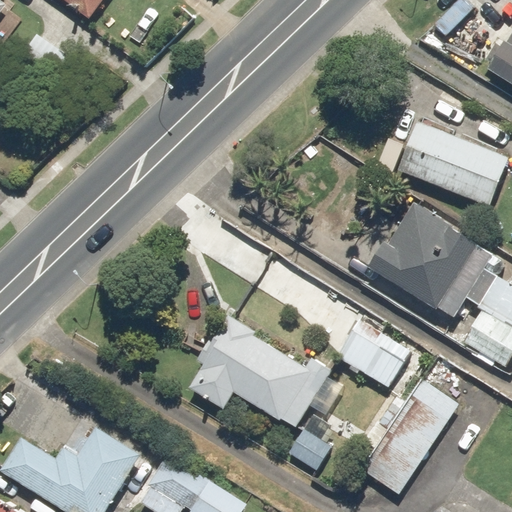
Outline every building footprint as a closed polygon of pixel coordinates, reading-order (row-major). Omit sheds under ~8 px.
[(0,0),(0,19),(14,0),(0,0)] [(64,0),(90,15),(99,0),(64,0)] [(35,22),(23,14),(0,49),(0,59),(7,64),(35,22)] [(511,26),(487,68),(511,82),(511,26)] [(75,49),(44,31),(22,69),(53,87),(75,49)] [(511,162),(421,123),(400,170),(493,210),(511,167),(511,162)] [(418,203),(370,270),(423,308),(428,301),(453,318),(465,299),(511,324),(511,283),(486,269),(494,257),(471,241),(418,203)] [(511,335),(480,318),(468,341),(505,362),(511,350),(511,335)] [(224,319),(195,370),(299,429),(328,378),(224,319)] [(355,332),(339,358),(389,389),(406,363),(355,332)] [(365,472),(402,496),(458,408),(422,385),(365,472)] [(24,440),(4,471),(44,497),(44,498),(66,511),(106,511),(116,498),(115,497),(142,454),(90,422),(64,465),(24,440)] [(335,449),(307,429),(289,453),(317,473),(335,449)] [(241,511),(246,504),(168,458),(149,490),(186,511),(241,511)] [(18,511),(0,500),(0,511),(18,511)]
